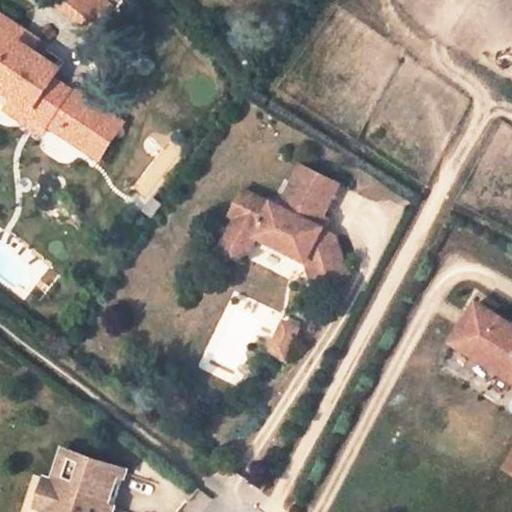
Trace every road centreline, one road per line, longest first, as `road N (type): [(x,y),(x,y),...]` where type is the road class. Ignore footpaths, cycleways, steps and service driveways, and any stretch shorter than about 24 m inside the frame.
road 1 (track): [(438,199),(269,511)]
road 2 (track): [(0,321),(249,511)]
